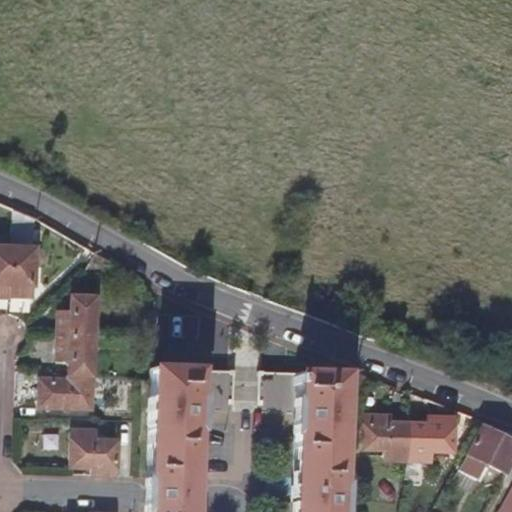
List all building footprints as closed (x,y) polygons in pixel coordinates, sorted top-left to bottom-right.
[(37,302),(39,251),(31,250),(32,219),(18,213),(16,239),(13,301),(37,302)] [(0,300),(13,301),(16,239),(0,238),(0,300)] [(97,341),(98,302),(73,301),(72,314),(62,314),(61,340),(97,341)] [(95,378),(97,341),(61,340),(60,365),(70,365),(70,377),(95,378)] [(198,511),(199,505),(204,374),(157,372),(153,502),(152,511),(198,511)] [(337,511),(342,377),(295,376),(291,511),(337,511)] [(96,414),(97,382),(98,378),(95,378),(70,377),(69,382),(44,382),(43,411),(96,414)] [(405,461),(406,424),(387,423),(387,416),(361,415),(360,449),(383,450),(383,460),(405,461)] [(450,453),(452,419),(425,418),(424,424),(406,424),(405,461),(427,461),(428,452),(450,453)] [(470,443),(470,420),(464,418),(456,418),(456,443),(470,443)] [(511,461),(511,444),(481,429),(457,475),(473,483),(483,465),(505,475),(511,461)] [(120,480),(121,445),(98,445),(98,431),(76,431),(75,479),(120,480)] [(468,494),(473,483),(457,475),(452,484),(468,494)]
